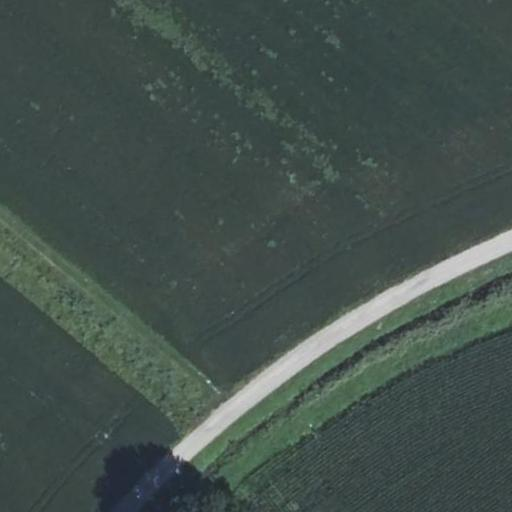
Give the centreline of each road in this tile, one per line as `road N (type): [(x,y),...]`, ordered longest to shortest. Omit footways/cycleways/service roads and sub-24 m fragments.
road 1 (track): [(120,511),(158,469),(291,364),(511,250)]
road 2 (track): [(0,213),(231,410)]
